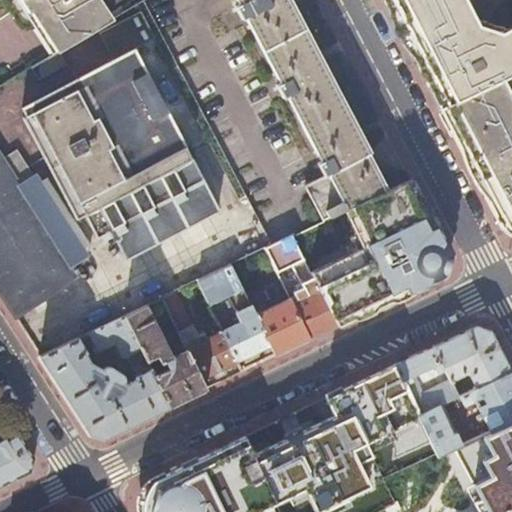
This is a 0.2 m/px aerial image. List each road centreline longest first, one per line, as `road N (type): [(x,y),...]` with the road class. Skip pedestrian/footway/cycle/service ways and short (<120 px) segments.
road 1 (residential): [(496,282),(85,477)]
road 2 (residential): [(349,0),(496,282)]
road 3 (residential): [(85,477),(0,350)]
